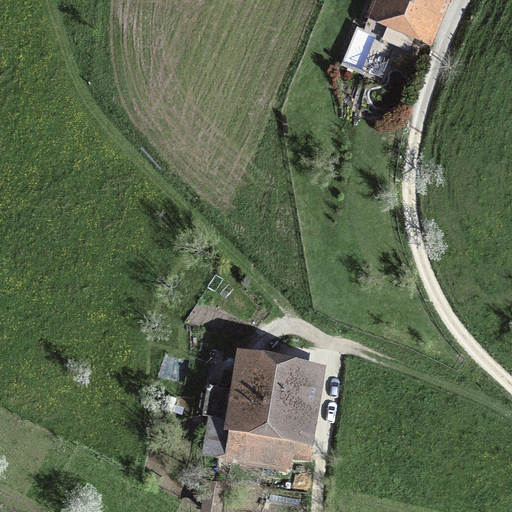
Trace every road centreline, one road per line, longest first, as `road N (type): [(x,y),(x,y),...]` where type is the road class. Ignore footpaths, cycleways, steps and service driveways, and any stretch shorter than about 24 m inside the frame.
road 1 (residential): [(511,386),(455,331),(410,229),(412,148),(430,73),(464,0)]
road 2 (track): [(332,345),(511,412)]
road 3 (track): [(317,511),(332,345)]
